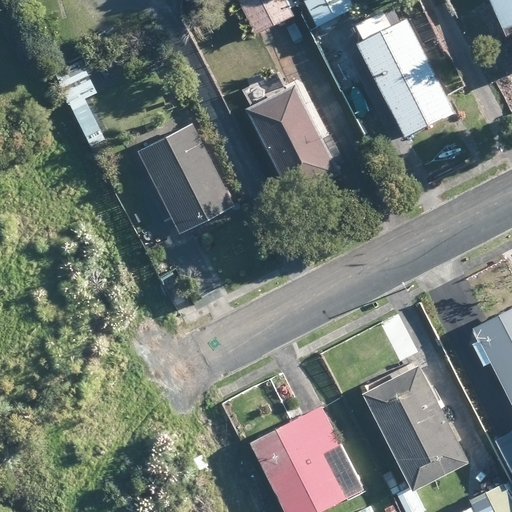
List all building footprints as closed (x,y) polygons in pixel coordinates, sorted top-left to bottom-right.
[(301,5),(297,0),(240,0),(259,36),(263,34),(297,17),(293,10),(301,5)] [(357,9),(353,0),(306,0),(320,29),(323,27),(326,33),(341,25),(338,20),(340,19),(343,24),(359,17),(356,10),(357,9)] [(511,0),(492,0),(510,39),(511,37),(511,0)] [(409,140),(460,115),(410,19),(404,23),(395,6),(366,21),(359,25),(367,41),(360,46),(409,140)] [(325,54),(332,68),(346,60),(340,46),(325,54)] [(213,65),(220,80),(232,74),(225,59),(213,65)] [(346,175),(326,137),(299,85),(249,112),(289,189),(295,201),(342,178),(346,175)] [(136,154),(179,235),(235,206),(192,125),(136,154)] [(89,140),(94,151),(106,145),(101,134),(89,140)] [(148,213),(134,184),(129,176),(112,185),(130,221),(148,213)] [(94,315),(97,314),(107,308),(110,313),(124,305),(121,300),(126,298),(94,243),(89,245),(86,242),(93,237),(67,189),(64,190),(31,209),(25,197),(0,210),(0,244),(3,249),(17,241),(35,274),(41,271),(48,267),(79,324),(81,323),(84,328),(97,320),(94,315)] [(511,310),(488,324),(477,330),(483,341),(475,345),(487,368),(493,365),(511,399),(511,432),(497,441),(511,468),(511,310)] [(443,408),(422,366),(416,370),(412,362),(367,385),(371,393),(367,394),(377,414),(395,450),(403,466),(390,473),(398,489),(412,482),(417,493),(468,466),(473,464),(457,434),(443,408)] [(254,445),(288,511),(327,511),(367,492),(326,409),(323,410),(305,419),(254,445)] [(477,511),(511,511),(511,496),(506,485),(504,486),(472,502),(475,509),(477,511)]
